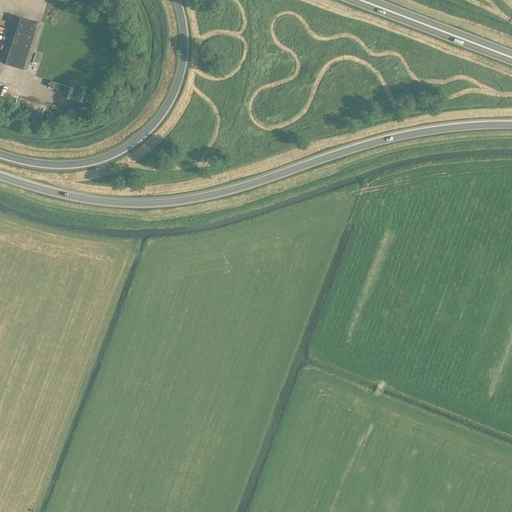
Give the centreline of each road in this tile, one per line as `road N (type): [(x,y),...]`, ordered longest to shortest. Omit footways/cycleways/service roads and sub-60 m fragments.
road 1 (trunk): [(0,176),(76,197),(164,202),(415,131),(511,124)]
road 2 (trunk): [(176,0),(181,69),(162,112),(141,134),(88,161),(0,153)]
road 3 (trunk): [(511,57),(360,0)]
